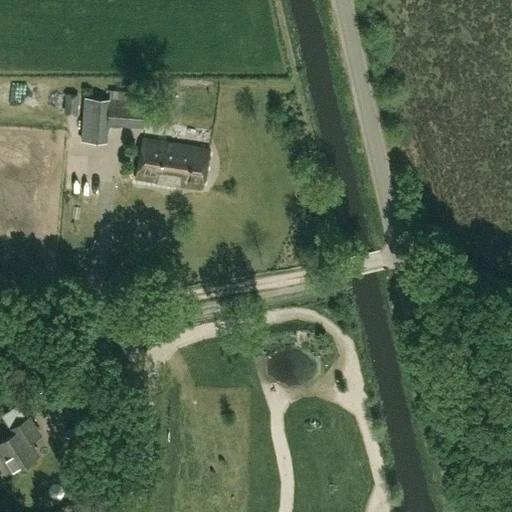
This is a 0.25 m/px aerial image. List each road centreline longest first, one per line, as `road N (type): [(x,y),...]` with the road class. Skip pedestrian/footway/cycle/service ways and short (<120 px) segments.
road 1 (track): [(341,266),(84,310),(0,315)]
road 2 (unclassified): [(462,511),(398,253)]
road 3 (unclassified): [(398,253),(340,0)]
road 4 (unclassified): [(131,302),(122,511)]
road 5 (track): [(511,346),(406,283)]
